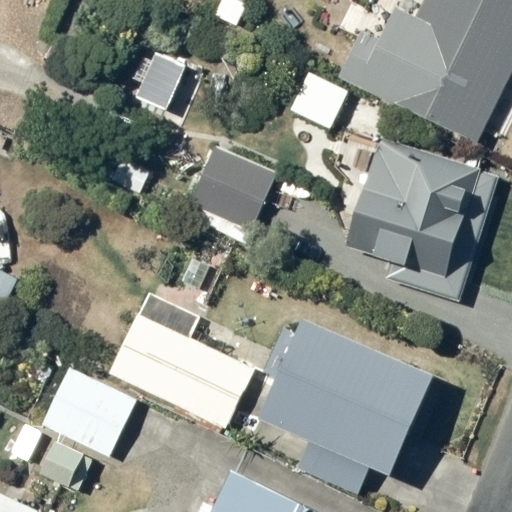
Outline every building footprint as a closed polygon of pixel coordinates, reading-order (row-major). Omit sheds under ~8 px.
[(511,56),(511,2),(507,0),(420,0),(413,16),(386,3),(361,57),(344,49),(330,79),(470,145),(511,56)] [(330,85),(298,74),(283,116),(315,128),(330,85)] [(272,167),(203,142),(176,220),(244,244),(272,167)] [(490,176),(366,142),(344,218),(368,225),(358,259),(398,271),(394,284),(455,301),(490,176)] [(27,276),(0,263),(0,322),(5,325),(27,276)] [(154,292),(115,369),(235,431),(268,367),(195,329),(202,317),(154,292)] [(324,313),(316,333),(292,323),(273,370),(289,376),(274,412),(295,421),(417,472),(460,370),(324,313)] [(44,418),(64,428),(43,468),(87,491),(108,450),(116,454),(145,398),(73,361),(44,418)] [(340,511),(227,454),(197,511),(340,511)] [(0,484),(0,511),(51,511),(52,511),(0,484)]
